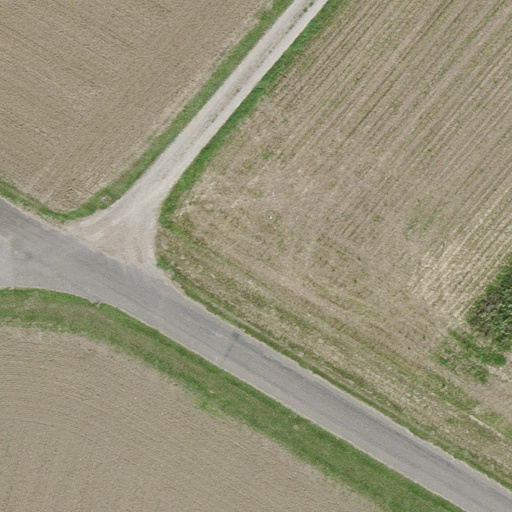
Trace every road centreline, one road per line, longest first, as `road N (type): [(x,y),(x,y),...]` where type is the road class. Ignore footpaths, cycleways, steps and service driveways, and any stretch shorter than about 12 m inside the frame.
road 1 (unclassified): [(0,220),(499,511)]
road 2 (track): [(310,0),(66,260),(0,271)]
